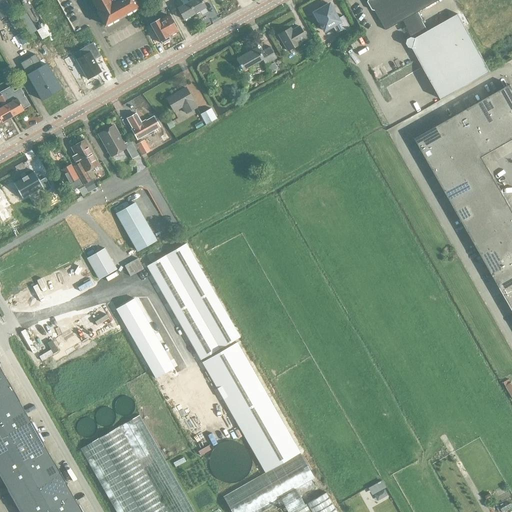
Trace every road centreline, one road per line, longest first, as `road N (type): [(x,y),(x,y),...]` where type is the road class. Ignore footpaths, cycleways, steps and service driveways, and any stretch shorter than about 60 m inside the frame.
road 1 (unclassified): [(81,114),(278,0)]
road 2 (unclassified): [(0,252),(121,186)]
